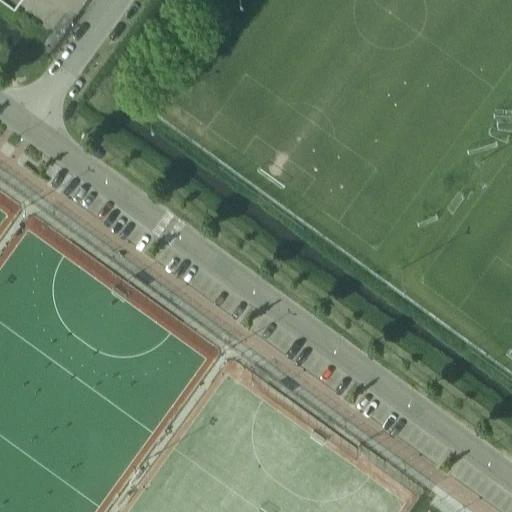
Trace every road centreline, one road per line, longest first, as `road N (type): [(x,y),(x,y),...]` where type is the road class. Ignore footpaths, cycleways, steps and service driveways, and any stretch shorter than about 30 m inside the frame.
road 1 (unclassified): [(511,479),(26,128)]
road 2 (unclassified): [(119,0),(26,128)]
